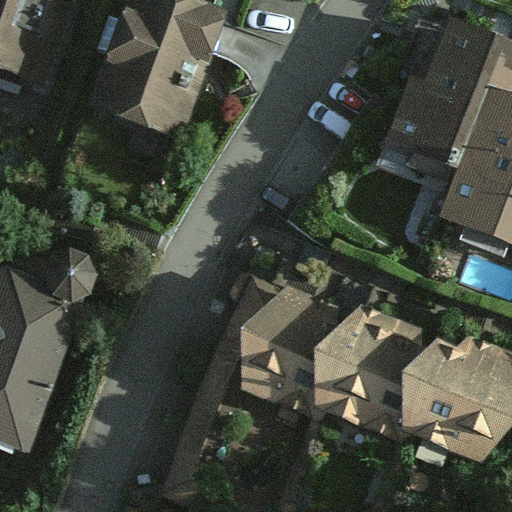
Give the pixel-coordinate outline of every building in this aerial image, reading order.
[(61,0),(0,0),(0,78),(33,89),(61,0)] [(232,18),(182,0),(136,0),(96,112),(186,144),(232,18)] [(511,47),(439,21),(394,147),(465,173),(446,227),(511,250),(511,47)] [(82,306),(0,276),(0,448),(28,458),(82,306)] [(358,322),(272,289),(233,390),(320,423),(324,410),(358,322)] [(451,341),(364,307),(358,322),(324,410),(411,443),(414,437),(451,341)] [(491,467),(511,414),(511,358),(454,336),(451,341),(414,437),(491,467)]
